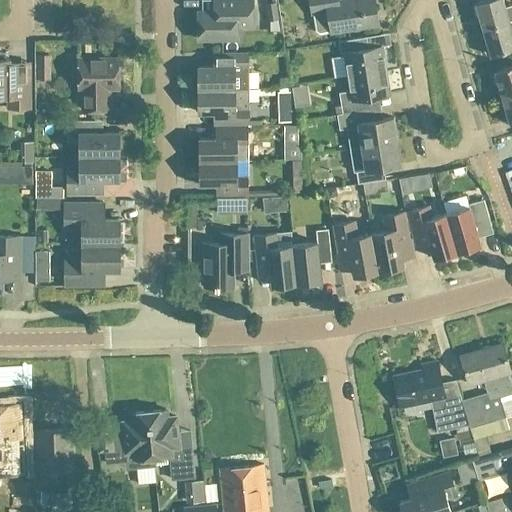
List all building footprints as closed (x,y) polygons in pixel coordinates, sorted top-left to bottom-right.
[(215,0),(215,11),(198,11),(198,39),(238,38),(238,19),(249,19),(249,0),(215,0)] [(338,0),(310,0),(312,13),(313,12),(315,30),(320,33),(331,31),(331,32),(379,24),(374,0),(340,0),(338,0)] [(511,4),(506,6),(504,0),(484,0),(477,2),(484,29),(510,21),(511,20),(511,4)] [(266,3),(268,18),(279,17),(277,1),(266,3)] [(511,28),(510,21),(484,29),(491,55),(511,49),(511,28)] [(367,36),(339,41),(328,42),(329,47),(339,45),(341,53),(345,52),(349,75),(386,69),(382,46),(369,48),(367,36)] [(0,52),(0,96),(9,96),(9,107),(30,107),(30,67),(10,67),(10,58),(4,58),(4,52),(0,52)] [(235,88),(248,88),(248,53),(224,53),(224,65),(199,66),(199,89),(235,88)] [(119,57),(79,58),(79,88),(83,88),(83,109),(110,109),(110,88),(119,88),(119,57)] [(60,59),(62,77),(71,76),(69,58),(60,59)] [(511,93),(511,65),(496,70),(503,97),(511,93)] [(339,92),(341,105),(336,105),(337,113),(370,108),(369,96),(390,93),(386,69),(349,75),(351,90),(339,92)] [(280,78),(280,87),(290,87),(290,78),(280,78)] [(235,88),(199,89),(199,112),(216,112),(216,124),(217,124),(247,124),(247,123),(249,123),(248,88),(235,88)] [(511,93),(503,97),(511,123),(511,122),(511,93)] [(279,121),(292,121),(291,108),(279,108),(279,121)] [(375,108),(370,108),(337,113),(327,115),(329,121),(339,119),(340,127),(359,125),(362,146),(398,141),(394,117),(377,120),(375,108)] [(46,123),(46,119),(46,113),(36,113),(36,123),(46,123)] [(126,131),(120,131),(103,132),(103,120),(68,120),(68,141),(80,141),(80,156),(127,155),(126,131)] [(247,124),(217,124),(217,137),(199,137),(200,161),(237,160),(237,145),(248,145),(247,124)] [(398,141),(362,146),(350,147),(354,171),(357,171),(359,183),(363,182),(369,182),(386,179),(384,167),(402,164),(398,141)] [(301,145),(283,145),(283,158),(301,158),(301,145)] [(127,155),(80,156),(80,171),(68,171),(68,193),(103,193),(103,180),(127,179),(127,155)] [(237,160),(200,161),(200,185),(217,185),(217,197),(248,196),(248,176),(237,176),(237,160)] [(289,160),(290,177),(303,176),(302,160),(289,160)] [(409,176),(399,177),(403,193),(413,190),(409,176)] [(52,186),(52,197),(63,196),(63,186),(52,186)] [(337,186),(328,188),(329,197),(338,195),(337,186)] [(243,202),(229,199),(227,211),(241,214),(243,202)] [(470,206),(447,213),(458,251),(481,245),(477,232),(480,228),(492,225),(485,199),(469,203),(470,206)] [(124,221),(120,221),(120,218),(104,218),(104,202),(65,202),(65,229),(82,229),(82,244),(120,244),(120,241),(124,241),(124,221)] [(458,251),(447,213),(432,217),(429,205),(407,212),(417,246),(430,242),(435,258),(439,257),(440,261),(455,256),(454,252),(458,251)] [(387,230),(372,233),(379,270),(404,266),(399,241),(411,238),(406,211),(384,215),(387,230)] [(379,270),(372,233),(358,235),(355,221),(333,225),(338,252),(350,250),(355,275),(379,270)] [(293,244),(297,282),(322,280),(319,253),(331,252),(329,228),(316,230),(318,242),(293,244)] [(292,231),(277,232),(255,235),(258,261),(269,260),(272,285),(297,282),(293,244),(292,231)] [(248,233),(220,233),(221,243),(201,243),(201,261),(205,261),(205,285),(216,285),(216,287),(234,287),(234,270),(248,270),(248,233)] [(0,290),(2,291),(2,279),(20,279),(21,235),(0,235),(0,290)] [(120,244),(82,244),(83,258),(65,258),(65,285),(105,285),(105,269),(121,269),(120,244)] [(48,265),(35,265),(35,280),(48,280),(48,265)] [(503,342),(461,355),(470,384),(485,379),(488,391),(462,399),(470,425),(474,438),(510,428),(501,396),(511,392),(511,385),(508,372),(511,371),(503,342)] [(423,369),(394,375),(402,406),(430,400),(438,432),(458,428),(470,425),(462,399),(461,393),(446,396),(438,360),(422,364),(423,369)] [(0,474),(26,473),(23,401),(0,402),(0,474)] [(149,409),(155,466),(156,466),(155,457),(170,455),(172,479),(196,477),(193,451),(180,452),(176,415),(168,416),(167,407),(149,409)] [(111,422),(97,423),(100,451),(105,451),(106,463),(126,461),(127,469),(155,466),(149,409),(131,411),(131,419),(122,420),(124,432),(112,433),(111,422)] [(36,473),(76,471),(74,428),(34,430),(36,473)] [(440,440),(444,456),(459,453),(455,436),(440,440)] [(511,447),(502,451),(510,478),(511,477),(511,447)] [(224,511),(269,511),(264,464),(221,468),(224,511)] [(451,511),(447,497),(457,494),(450,471),(422,479),(426,493),(401,501),(404,511),(451,511)] [(281,479),(283,501),(302,499),(300,477),(281,479)] [(86,511),(88,504),(88,490),(51,491),(52,511),(86,511)] [(484,508),(486,511),(504,511),(498,500),(484,508)] [(185,511),(217,511),(217,502),(185,505),(185,511)]
